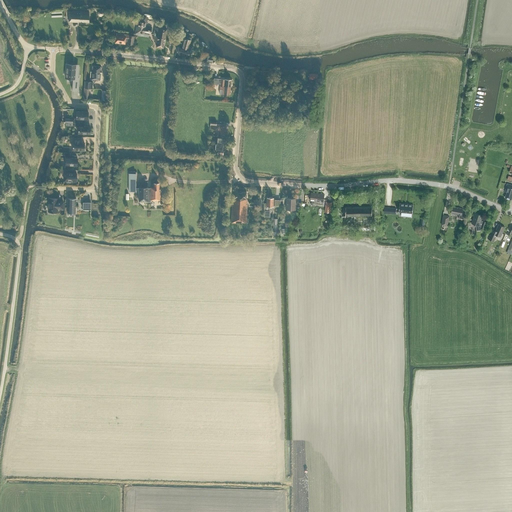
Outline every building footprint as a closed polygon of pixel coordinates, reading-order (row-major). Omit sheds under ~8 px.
[(89,22),(89,12),(69,11),(69,21),(89,22)] [(151,34),(151,28),(144,27),(145,23),(137,21),(135,31),(137,32),(151,34)] [(163,48),(167,29),(155,27),(154,35),(153,39),(156,39),(155,42),(157,42),(156,47),(163,48)] [(133,44),(134,36),(129,35),(116,33),(115,42),(125,44),(125,41),(128,42),(128,44),(133,44)] [(180,42),(179,47),(183,49),(183,48),(184,48),(185,45),(189,47),(191,40),(187,39),(187,36),(184,35),(183,38),(182,42),(180,42)] [(189,47),(185,45),(184,48),(183,48),(183,49),(179,47),(178,49),(177,48),(176,52),(188,57),(189,55),(190,51),(191,49),(188,48),(189,47)] [(67,64),(65,78),(73,79),(72,90),(78,90),(79,78),(78,77),(79,68),(76,68),(76,65),(67,64)] [(100,80),(101,72),(100,72),(100,67),(93,66),(92,72),(91,72),(90,79),(100,80)] [(258,70),(257,79),(269,81),(270,72),(258,70)] [(218,83),(220,83),(219,94),(230,95),(231,80),(221,79),(219,79),(214,78),(213,84),(218,84),(218,83)] [(305,94),(305,89),(300,89),(300,90),(293,90),(293,84),(286,83),(285,89),(290,90),(289,97),(292,98),(292,100),(298,100),(298,99),(301,99),(301,93),(305,94)] [(74,122),(84,123),(84,119),(88,119),(88,112),(76,111),(76,118),(74,118),(74,122)] [(216,128),(218,128),(218,136),(225,136),(226,125),(216,124),(216,122),(210,121),(210,129),(216,129),(216,128)] [(84,126),(84,123),(74,122),(74,126),(78,126),(78,133),(90,134),(90,126),(84,126)] [(223,149),(223,143),(225,144),(226,136),(225,136),(218,136),(215,136),(215,138),(217,138),(217,142),(215,142),(215,150),(215,152),(218,153),(217,154),(223,154),(223,149)] [(81,138),(73,138),(73,143),(72,150),(84,150),(84,143),(81,143),(81,138)] [(70,157),(66,157),(65,166),(70,166),(70,165),(77,166),(77,158),(70,158),(70,157)] [(60,173),(64,173),(64,181),(67,181),(67,182),(70,182),(70,181),(76,181),(76,180),(77,180),(77,177),(76,177),(76,173),(67,173),(68,169),(60,169),(60,173)] [(128,173),(128,191),(135,191),(135,190),(138,190),(138,188),(135,188),(135,173),(128,173)] [(150,187),(150,188),(151,200),(160,200),(161,200),(161,189),(159,189),(159,183),(154,183),(154,187),(150,187)] [(138,190),(138,201),(150,201),(151,201),(151,200),(150,188),(147,188),(147,187),(138,188),(138,190)] [(246,222),(247,202),(246,202),(247,200),(246,200),(246,192),(234,192),(234,197),(232,197),(231,222),(241,223),(241,222),(246,222)] [(314,201),(314,204),(323,205),(323,202),(324,194),(311,193),(310,201),(314,201)] [(273,206),(273,198),(272,198),(272,197),(271,197),(270,198),(267,197),(266,206),(264,206),(264,211),(269,211),(270,206),(273,206)] [(63,209),(63,202),(58,202),(58,199),(49,198),(49,204),(50,204),(49,210),(57,211),(57,209),(63,209)] [(76,198),(68,198),(67,212),(76,212),(76,198)] [(295,210),(295,198),(286,198),(286,209),(295,210)] [(408,204),(399,203),(398,211),(411,213),(412,204),(408,204)] [(360,215),(372,215),(372,208),(360,207),(346,208),(346,209),(343,210),(343,214),(346,214),(346,216),(360,216),(360,215)] [(464,219),(465,213),(462,212),(463,209),(452,207),(451,213),(459,215),(459,218),(464,219)] [(481,230),(481,229),(484,230),(486,222),(483,221),(481,220),(481,219),(483,215),(475,213),(472,223),(476,225),(476,231),(481,230)] [(493,230),(492,233),(490,232),(488,239),(494,241),(497,235),(500,237),(505,227),(499,224),(496,231),(493,230)]
